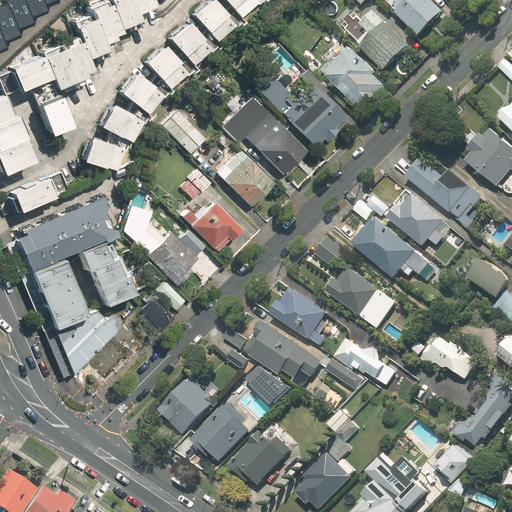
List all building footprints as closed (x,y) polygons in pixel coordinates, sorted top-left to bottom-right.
[(20,25),(17,19),(9,0),(0,0),(0,23),(3,32),(20,25)] [(34,12),(32,6),(29,0),(9,0),(17,19),(34,12)] [(97,0),(94,2),(108,34),(122,28),(124,34),(132,30),(119,0),(97,0)] [(119,0),(132,30),(139,27),(137,21),(144,18),(141,13),(146,11),(141,0),(119,0)] [(250,4),(245,0),(208,0),(221,12),(223,11),(234,21),(250,4)] [(441,14),(426,0),(381,0),(396,14),(394,16),(417,38),(441,14)] [(76,9),(79,15),(99,61),(108,57),(105,51),(114,47),(108,34),(94,2),(76,9)] [(200,2),(181,20),(196,37),(200,33),(210,43),(225,28),(200,2)] [(343,30),(383,72),(407,49),(375,14),(363,25),(356,18),(343,30)] [(61,23),(69,40),(79,63),(85,60),(90,58),(92,63),(99,61),(79,15),(61,23)] [(202,52),(176,26),(158,43),(173,59),(176,57),(186,68),(202,52)] [(43,80),(49,95),(53,93),(57,91),(59,95),(70,90),(51,47),(47,37),(28,45),(33,57),(43,80)] [(387,87),(339,39),(323,55),(332,63),(322,72),(362,112),(387,87)] [(69,40),(51,47),(70,90),(84,84),(79,73),(89,69),(85,60),(79,63),(69,40)] [(178,78),(154,50),(134,68),(149,85),(152,82),(161,92),(178,78)] [(0,99),(43,80),(33,57),(0,71),(0,99)] [(511,64),(505,58),(497,67),(511,81),(511,64)] [(254,91),(310,148),(318,139),(322,143),(335,131),(332,127),(340,119),(318,97),(325,90),(304,70),(296,77),(306,87),(291,101),(268,77),(254,91)] [(154,98),(124,78),(109,98),(126,110),(129,107),(141,116),(154,98)] [(68,127),(53,93),(49,95),(51,98),(26,108),(40,139),(68,127)] [(301,152),(246,99),(217,129),(234,145),(239,140),(278,177),(301,152)] [(495,118),(511,134),(511,106),(509,110),(506,107),(495,118)] [(0,107),(0,176),(26,165),(17,143),(19,142),(10,120),(6,121),(0,107)] [(135,125),(101,107),(90,130),(110,140),(111,138),(125,145),(135,125)] [(173,112),(158,126),(186,154),(201,139),(173,112)] [(511,150),(489,131),(482,139),(477,135),(465,149),(472,156),(465,164),(495,189),(511,170),(511,171),(511,150)] [(73,168),(94,173),(95,169),(112,173),(117,151),(79,143),(73,168)] [(269,186),(235,153),(213,176),(246,209),(269,186)] [(481,198),(449,171),(443,178),(420,159),(405,177),(469,230),(476,221),(467,215),(481,198)] [(206,184),(192,170),(183,179),(185,181),(179,188),(191,200),(206,184)] [(63,192),(55,173),(0,196),(0,197),(8,216),(63,192)] [(452,229),(406,192),(385,218),(422,249),(429,241),(437,248),(452,229)] [(18,272),(22,271),(56,256),(67,251),(107,235),(90,197),(10,232),(12,236),(4,239),(18,272)] [(389,208),(373,197),(366,206),(382,217),(389,208)] [(240,229),(211,202),(198,217),(190,209),(182,218),(219,252),(240,229)] [(123,231),(179,286),(193,272),(189,268),(198,259),(195,256),(205,246),(187,229),(178,238),(172,232),(160,245),(146,232),(152,215),(132,208),(123,231)] [(431,262),(372,218),(350,247),(393,280),(401,271),(408,276),(412,270),(420,276),(431,262)] [(97,262),(89,243),(66,253),(74,273),(77,272),(93,308),(122,295),(114,276),(110,278),(102,260),(97,262)] [(56,256),(22,271),(47,329),(81,314),(56,256)] [(509,282),(478,261),(466,278),(497,299),(490,309),(511,324),(511,295),(504,289),(509,282)] [(397,302),(347,270),(339,283),(335,280),(324,296),(379,331),(397,302)] [(13,275),(38,333),(47,329),(22,271),(18,272),(13,275)] [(161,281),(151,292),(170,310),(180,299),(161,281)] [(326,314),(291,290),(280,305),(277,303),(270,314),(319,347),(325,338),(315,331),(326,314)] [(147,298),(134,311),(135,313),(132,316),(152,335),(168,319),(147,298)] [(81,314),(47,329),(66,373),(66,375),(106,335),(114,327),(102,315),(98,319),(92,309),(81,314)] [(296,362),(297,363),(305,351),(264,323),(243,353),(277,376),(282,370),(287,374),(296,362)] [(38,333),(56,377),(66,373),(47,329),(38,333)] [(478,362),(441,334),(421,360),(440,375),(445,368),(463,382),(478,362)] [(511,335),(495,355),(511,370),(511,335)] [(359,371),(385,389),(397,372),(348,338),(335,357),(358,374),(359,371)] [(250,361),(234,351),(228,362),(243,372),(250,361)] [(275,382),(262,367),(247,381),(260,396),(275,382)] [(82,404),(89,397),(67,376),(66,375),(66,373),(56,377),(60,382),(82,404)] [(476,418),(473,415),(466,424),(461,421),(452,434),(475,450),(483,439),(487,442),(511,406),(509,405),(511,399),(511,391),(497,381),(487,395),(490,398),(476,418)] [(206,400),(208,398),(199,388),(197,390),(189,382),(158,412),(181,436),(212,406),(206,400)] [(216,466),(248,433),(241,426),(246,421),(227,402),(190,440),(216,466)] [(345,410),(330,423),(347,442),(361,428),(345,410)] [(428,459),(441,446),(430,435),(425,440),(409,424),(401,433),(411,442),(428,459)] [(291,452),(273,435),(267,441),(259,433),(227,466),(244,483),(248,479),(257,488),(291,452)] [(411,442),(401,433),(393,441),(402,451),(411,442)] [(352,451),(341,439),(298,479),(302,483),(293,492),(306,506),(310,502),(319,511),(360,474),(345,458),(352,451)] [(474,463),(456,443),(433,465),(451,484),(474,463)] [(408,511),(426,495),(397,466),(351,510),(352,511),(408,511)] [(17,511),(32,492),(2,471),(0,474),(0,511),(17,511)] [(63,511),(70,502),(55,491),(51,497),(38,488),(20,511),(63,511)]
